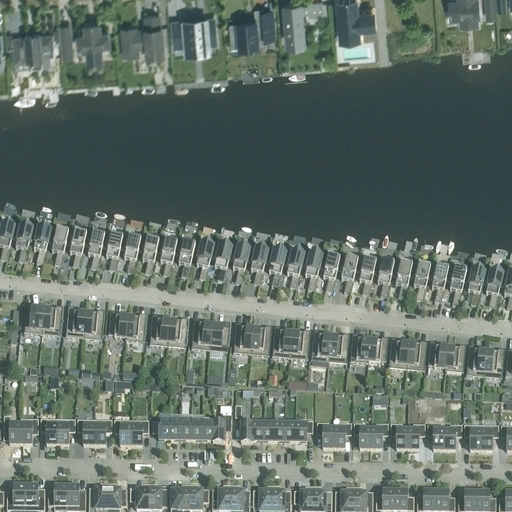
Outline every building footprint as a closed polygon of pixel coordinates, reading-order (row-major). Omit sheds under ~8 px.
[(451,0),(448,0),(450,18),(465,17),(466,21),(477,20),(476,16),(479,16),(477,1),(475,1),(474,0),(451,0)] [(495,15),(494,0),(484,0),(486,15),(495,15)] [(496,0),(497,11),(505,11),(504,0),(496,0)] [(287,38),(303,37),(301,16),(308,15),(308,18),(323,17),(322,2),(307,4),(307,6),(300,7),(300,4),(284,6),(287,38)] [(370,29),(370,28),(368,12),(357,13),(357,3),(336,5),(339,41),(360,39),(359,30),(370,29)] [(257,45),(266,44),(265,40),(274,39),(272,12),(262,13),(263,21),(255,22),(237,23),(237,24),(229,25),(230,44),(239,43),(239,49),(257,48),(257,45)] [(123,53),(137,51),(138,51),(137,48),(145,48),(146,52),(163,51),(161,28),(160,28),(159,16),(144,17),(145,29),(144,29),(144,31),(136,31),(136,28),(121,30),(123,53)] [(213,20),(172,23),(174,46),(186,45),(186,48),(186,49),(186,50),(207,49),(208,49),(207,47),(207,43),(215,42),(213,20)] [(99,27),(84,29),(85,36),(77,36),(78,49),(86,48),(87,56),(101,55),(101,47),(109,46),(108,34),(100,35),(99,27)] [(25,38),(13,39),(15,62),(23,62),(23,60),(30,60),(31,68),(50,67),(50,56),(53,55),(51,36),(40,37),(39,35),(25,36),(25,38)] [(60,42),(61,59),(74,58),(72,41),(60,42)] [(7,264),(15,230),(9,229),(10,227),(0,224),(0,249),(3,251),(0,262),(7,264)] [(18,264),(25,266),(33,232),(27,231),(28,229),(18,226),(14,241),(18,242),(16,251),(21,252),(18,264)] [(36,266),(43,267),(51,234),(46,232),(46,231),(36,228),(32,243),(36,244),(34,253),(39,254),(36,266)] [(55,268),(61,269),(69,235),(64,234),(64,232),(54,230),(50,245),(54,246),(52,255),(57,256),(55,268)] [(73,269),(79,271),(87,237),(82,236),(82,234),(72,232),(68,246),(72,247),(70,256),(75,258),(73,269)] [(91,271),(97,273),(105,239),(100,238),(100,236),(90,234),(86,248),(90,249),(88,258),(93,259),(91,271)] [(123,241),(118,239),(118,238),(108,235),(104,250),(108,251),(106,260),(111,261),(109,273),(115,274),(123,241)] [(127,275),(133,276),(141,242),(136,241),(136,239),(126,237),(123,252),(126,253),(124,262),(130,263),(127,275)] [(145,276),(151,278),(159,244),(154,243),(154,241),(144,239),(141,253),(145,254),(142,264),(148,265),(145,276)] [(163,278),(169,280),(177,246),(172,245),(172,243),(162,240),(159,255),(163,256),(160,265),(166,266),(163,278)] [(181,280),(187,281),(195,248),(190,246),(191,245),(180,242),(177,257),(181,258),(179,267),(184,268),(181,280)] [(195,259),(199,259),(197,269),(202,270),(199,282),(206,283),(213,249),(208,248),(209,246),(198,244),(195,259)] [(213,260),(217,261),(215,270),(220,272),(217,283),(224,285),(232,251),(226,250),(227,248),(216,246),(213,260)] [(233,272),(238,273),(235,285),(242,287),(250,253),(244,252),(245,250),(235,247),(231,262),(235,263),(233,272)] [(251,274),(256,275),(253,287),(260,288),(268,255),(262,253),(263,252),(253,249),(249,264),(253,265),(251,274)] [(267,266),(271,266),(269,276),(274,277),(271,289),(278,290),(286,256),(281,255),(281,253),(271,251),(267,266)] [(290,290),(296,292),(304,258),(299,257),(299,255),(289,253),(285,267),(289,268),(287,277),(292,279),(290,290)] [(303,269),(307,270),(305,279),(310,280),(308,292),(314,294),(322,260),(317,259),(317,257),(307,254),(303,269)] [(332,295),(340,262),(335,260),(335,259),(325,256),(321,271),(325,272),(323,281),(328,282),(326,294),(332,295)] [(344,295),(350,297),(358,263),(353,262),(353,260),(343,258),(340,273),(343,273),(341,283),(347,284),(344,295)] [(358,274),(361,275),(359,284),(365,286),(362,297),(368,299),(376,265),(371,264),(371,262),(361,260),(358,274)] [(376,276),(380,277),(377,286),(383,287),(380,299),(386,300),(394,267),(389,265),(389,264),(379,261),(376,276)] [(394,278),(398,279),(396,288),(401,289),(398,301),(404,302),(412,269),(407,267),(408,266),(397,263),(394,278)] [(416,302),(423,304),(430,270),(425,269),(426,267),(415,265),(412,279),(416,280),(414,290),(419,291),(416,302)] [(434,304),(441,306),(449,272),(443,271),(444,269),(433,267),(430,281),(434,282),(432,291),(437,292),(434,304)] [(448,283),(452,284),(450,293),(455,294),(452,306),(459,307),(467,274),(461,272),(462,271),(451,268),(448,283)] [(470,308),(477,309),(485,276),(479,274),(480,273),(470,270),(466,285),(470,286),(468,295),(473,296),(470,308)] [(488,309),(495,311),(503,277),(498,276),(498,274),(488,272),(484,286),(488,287),(486,296),(491,298),(488,309)] [(507,311),(511,312),(511,275),(506,274),(502,288),(506,289),(504,298),(509,299),(507,311)] [(24,336),(42,337),(44,312),(33,311),(34,307),(27,306),(24,336)] [(55,314),(44,312),(42,337),(60,339),(63,309),(56,309),(55,314)] [(66,340),(84,341),(86,317),(75,315),(76,311),(69,310),(66,340)] [(97,318),(86,317),(84,341),(102,343),(105,313),(98,313),(97,318)] [(114,340),(126,341),(128,321),(117,319),(117,315),(111,314),(108,338),(114,338),(114,340)] [(146,317),(140,317),(139,322),(128,321),(126,341),(125,343),(144,345),(146,317)] [(149,348),(167,349),(170,325),(159,323),(159,319),(152,318),(149,348)] [(181,326),(170,325),(167,349),(185,351),(188,321),(181,321),(181,326)] [(210,354),(210,349),(212,329),(201,327),(201,323),(194,322),(191,352),(210,354)] [(230,326),(223,325),(223,330),(212,329),(210,349),(210,354),(227,355),(230,326)] [(236,326),(233,356),(251,357),(253,333),(242,332),(243,327),(236,326)] [(272,330),(265,329),(264,334),(253,333),(251,357),(269,359),(272,330)] [(282,331),(275,330),(272,360),(290,361),(292,336),(281,335),(282,331)] [(311,333),(304,333),(303,337),(292,336),(290,361),(308,363),(311,333)] [(320,334),(314,334),(311,363),(329,365),(331,340),(320,339),(320,334)] [(349,337),(343,336),(342,341),(331,340),(329,365),(347,367),(349,337)] [(350,365),(368,366),(368,364),(370,344),(359,343),(359,338),(352,337),(350,365)] [(370,344),(368,364),(380,365),(380,364),(386,364),(388,341),(381,340),(381,345),(370,344)] [(388,371),(406,372),(409,348),(398,346),(398,342),(391,341),(388,371)] [(420,349),(409,348),(406,372),(424,374),(427,345),(420,344),(420,349)] [(434,370),(445,371),(446,371),(448,351),(436,350),(437,345),(430,345),(428,368),(434,369),(434,370)] [(448,351),(446,371),(445,371),(445,374),(463,376),(466,348),(459,348),(459,352),(448,351)] [(469,349),(466,378),(484,380),(486,355),(475,354),(476,349),(469,349)] [(497,356),(486,355),(484,380),(502,382),(505,352),(498,351),(497,356)] [(115,395),(125,395),(125,384),(115,384),(115,395)] [(10,447),(21,447),(21,427),(16,427),(16,422),(11,422),(11,420),(4,420),(4,435),(10,435),(10,447)] [(202,443),(203,426),(203,421),(202,421),(202,423),(192,423),(192,443),(202,443)] [(203,421),(203,426),(202,443),(202,445),(203,445),(203,443),(213,443),(213,421),(203,421)] [(213,421),(213,443),(213,445),(224,445),(225,421),(213,421)] [(21,427),(21,447),(32,447),(32,435),(38,435),(38,422),(22,422),(21,427)] [(159,442),(170,443),(170,423),(159,422),(159,425),(153,425),(153,437),(159,437),(159,442)] [(46,448),(58,448),(58,428),(52,427),(53,423),(41,423),(41,435),(47,435),(46,448)] [(58,428),(58,448),(69,448),(69,436),(75,436),(75,423),(69,423),(69,428),(58,428)] [(83,448),(94,448),(95,423),(78,423),(77,436),(83,436),(83,448)] [(112,423),(95,423),(94,448),(106,448),(106,436),(112,436),(112,423)] [(120,449),(131,449),(132,424),(114,423),(114,436),(120,436),(120,449)] [(180,444),(181,444),(181,423),(170,423),(170,443),(180,443),(180,444)] [(181,423),(181,444),(181,443),(192,443),(192,423),(181,423)] [(149,424),(132,424),(131,449),(142,449),(143,437),(149,437),(149,424)] [(241,424),(241,445),(252,446),(252,444),(252,424),(241,424)] [(263,446),(263,424),(252,424),(252,444),(263,444),(263,446)] [(263,446),(263,444),(274,444),(274,424),(263,424),(263,446)] [(284,446),(285,424),(274,424),(274,444),(284,444),(284,446)] [(285,444),(295,444),(296,424),(285,424),(284,446),(285,446),(285,444)] [(313,425),(296,424),(295,444),(306,445),(307,437),(313,437),(313,425)] [(322,451),(334,452),(334,431),(329,431),(329,426),(317,426),(317,438),(323,438),(322,451)] [(339,431),(334,431),(334,452),(345,452),(345,439),(351,439),(351,427),(340,427),(339,431)] [(359,439),(359,452),(370,452),(371,432),(365,432),(365,427),(354,427),(353,439),(359,439)] [(388,427),(376,427),(376,432),(371,432),(370,452),(382,452),(382,439),(388,439),(388,427)] [(396,452),(407,453),(408,432),(402,432),(402,428),(391,427),(390,439),(396,439),(396,452)] [(413,428),(413,432),(408,432),(407,453),(418,453),(419,440),(425,440),(425,428),(413,428)] [(433,453),(444,453),(444,433),(439,433),(439,428),(427,428),(427,440),(433,440),(433,453)] [(450,433),(444,433),(444,453),(455,453),(456,440),(461,440),(462,428),(450,428),(450,433)] [(470,441),(470,454),(481,454),(481,434),(476,433),(476,429),(464,428),(464,440),(470,441)] [(487,434),(481,434),(481,454),(492,454),(492,441),(498,441),(498,429),(487,429),(487,434)] [(507,454),(511,454),(511,429),(501,429),(501,441),(507,441),(507,454)] [(6,511),(25,511),(26,488),(24,488),(24,486),(17,486),(17,488),(14,488),(14,495),(7,495),(6,511)] [(28,488),(26,488),(25,511),(44,511),(45,495),(38,495),(38,488),(35,488),(35,486),(28,486),(28,488)] [(54,511),(66,511),(67,489),(65,489),(65,486),(58,486),(58,489),(55,489),(55,495),(48,495),(48,509),(54,509),(54,511)] [(67,489),(66,511),(85,511),(86,496),(79,495),(79,489),(76,489),(76,486),(69,486),(69,489),(67,489)] [(89,511),(107,511),(108,487),(100,487),(100,492),(89,491),(89,511)] [(116,487),(108,487),(107,511),(120,511),(120,509),(127,509),(127,492),(116,492),(116,487)] [(136,511),(148,511),(149,488),(141,488),(141,492),(130,492),(130,505),(136,505),(136,511)] [(149,488),(148,511),(161,511),(161,510),(168,510),(168,493),(157,493),(157,488),(149,488)] [(189,511),(190,488),(182,488),(182,493),(171,493),(170,511),(189,511)] [(190,488),(189,511),(202,511),(202,506),(209,506),(209,493),(198,493),(198,488),(190,488)] [(230,511),(231,489),(223,489),(223,493),(212,493),(211,511),(230,511)] [(231,489),(230,511),(249,511),(250,494),(239,494),(239,489),(231,489)] [(259,511),(271,511),(272,489),(264,489),(264,494),(253,494),(253,511),(259,511)] [(280,489),(272,489),(271,511),(290,511),(291,494),(280,494),(280,489)] [(312,511),(313,490),(305,490),(305,495),(294,494),(294,507),(300,507),(300,511),(312,511)] [(321,490),(313,490),(312,511),(331,511),(332,495),(321,495),(321,490)] [(334,511),(353,511),(354,491),(346,490),(346,495),(335,495),(334,511)] [(362,491),(354,491),(353,511),(372,511),(373,496),(362,495),(362,491)] [(376,500),(375,511),(394,511),(395,493),(393,493),(393,491),(386,491),(386,493),(383,493),(382,500),(376,500)] [(397,493),(395,493),(394,511),(413,511),(414,500),(407,500),(407,494),(404,494),(404,491),(397,491),(397,493)] [(417,500),(416,511),(435,511),(436,494),(434,494),(434,492),(427,492),(427,494),(424,494),(424,500),(417,500)] [(438,494),(436,494),(435,511),(454,511),(455,501),(448,501),(448,494),(445,494),(445,492),(438,492),(438,494)] [(457,511),(476,511),(477,495),(475,495),(475,492),(468,492),(468,495),(465,494),(465,501),(458,501),(457,511)] [(479,495),(477,495),(476,511),(495,511),(496,502),(489,501),(489,495),(486,495),(486,492),(479,492),(479,495)] [(499,511),(511,511),(511,492),(509,493),(509,495),(506,495),(505,502),(499,502),(499,511)]
